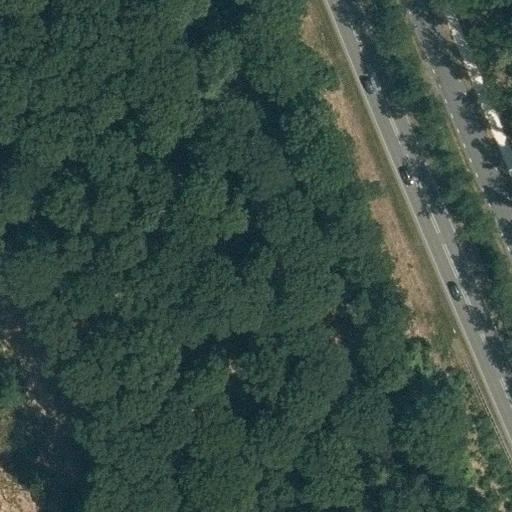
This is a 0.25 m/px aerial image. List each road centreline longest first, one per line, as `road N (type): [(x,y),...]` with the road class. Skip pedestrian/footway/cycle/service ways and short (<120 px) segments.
road 1 (unclassified): [(442,511),(229,0)]
road 2 (trunk): [(511,403),(343,0)]
road 3 (tertiary): [(511,228),(417,0)]
